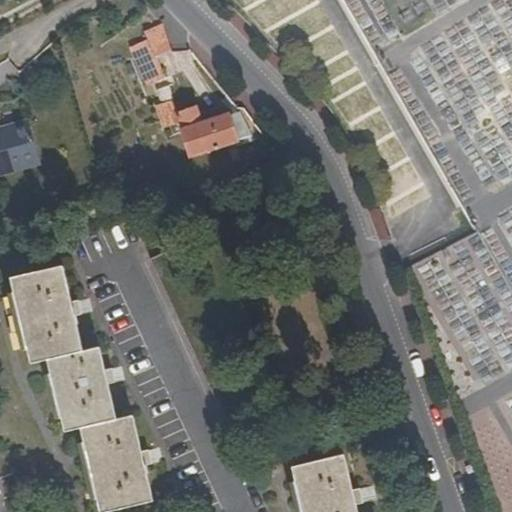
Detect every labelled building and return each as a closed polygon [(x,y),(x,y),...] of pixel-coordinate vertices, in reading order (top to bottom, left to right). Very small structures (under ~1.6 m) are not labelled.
[(174,51),(164,25),(145,33),(148,42),(132,48),(148,87),(167,79),(158,58),(174,51)] [(157,105),(164,128),(180,123),(177,114),(172,100),(157,105)] [(181,131),(188,155),(236,140),(227,115),(200,124),(195,109),(177,114),(180,123),(183,130),(181,131)] [(239,111),(227,115),(236,140),(252,135),(239,111)] [(0,172),(40,161),(28,120),(0,127),(0,172)] [(437,214),(448,241),(466,234),(456,206),(437,214)] [(192,284),(175,246),(151,258),(166,293),(175,311),(183,330),(235,443),(260,431),(209,321),(192,284)] [(115,419),(107,385),(104,371),(101,359),(98,348),(81,352),(75,325),(73,316),(70,302),(62,267),(8,280),(11,293),(24,343),(25,350),(29,365),(46,360),(50,375),(51,377),(60,416),(64,432),(79,428),(83,443),(96,498),(99,511),(107,511),(152,501),(143,465),(139,450),(131,415),(115,419)] [(25,490),(0,425),(0,484),(5,497),(25,490)] [(139,450),(143,465),(148,463),(145,449),(139,450)] [(301,511),(354,511),(352,504),(349,488),(341,454),(291,466),(294,478),(301,511)]
